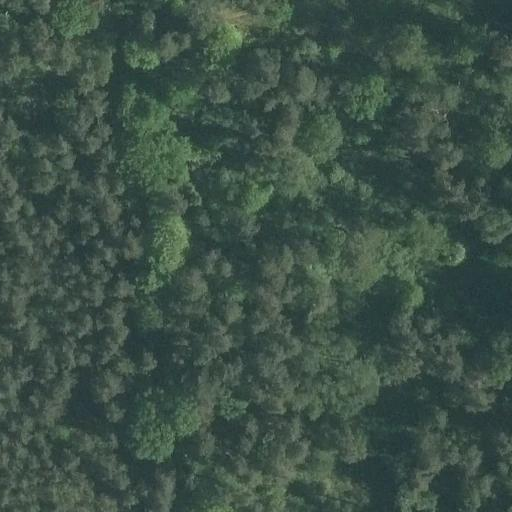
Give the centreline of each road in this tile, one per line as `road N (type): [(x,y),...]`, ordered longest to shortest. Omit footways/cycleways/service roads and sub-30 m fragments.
road 1 (track): [(175,37),(164,114),(137,166),(135,200),(146,223),(131,310),(63,427),(0,468)]
road 2 (track): [(272,0),(117,57),(0,75)]
road 3 (track): [(0,310),(112,511)]
